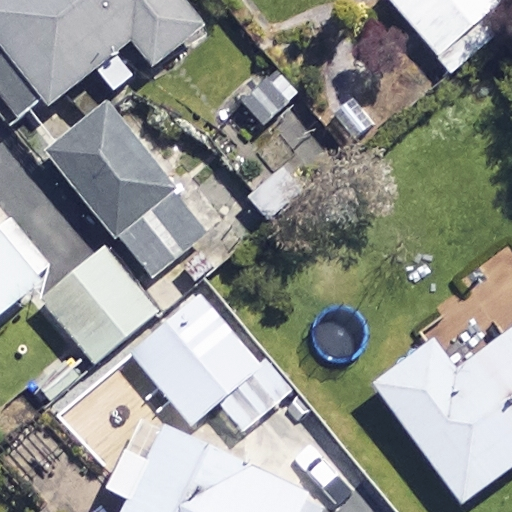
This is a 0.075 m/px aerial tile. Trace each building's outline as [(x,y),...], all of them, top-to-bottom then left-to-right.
[(213,36),(185,0),(0,0),(0,31),(15,50),(0,61),(0,109),(23,140),(138,51),(159,78),(213,36)] [(511,20),(511,0),(388,0),(386,2),(452,75),(511,20)] [(174,198),(115,117),(46,167),(104,248),(174,198)] [(182,208),(126,254),(154,289),(210,242),(182,208)] [(4,245),(0,240),(0,335),(60,287),(17,234),(4,245)] [(163,328),(104,255),(44,304),(104,377),(163,328)] [(297,401),(203,297),(131,362),(198,437),(226,411),(253,441),(297,401)] [(511,457),(511,318),(451,363),(429,333),(369,377),(457,498),(511,457)] [(130,511),(320,511),(143,424),(105,500),(130,511)]
